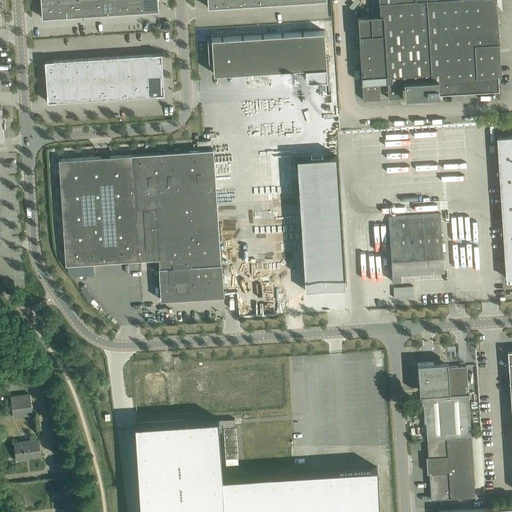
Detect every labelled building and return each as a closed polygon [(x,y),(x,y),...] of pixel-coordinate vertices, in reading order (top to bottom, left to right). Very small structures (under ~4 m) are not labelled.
[(157,0),(40,0),(42,17),(158,9),(157,0)] [(500,86),(499,86),(496,41),(497,41),(496,41),(495,25),(489,18),(494,14),(488,6),(493,2),(493,0),(378,0),(379,1),(382,0),(383,13),(357,14),(361,65),(363,99),(380,98),(379,81),(387,81),(388,98),(499,90),(501,90),(500,86)] [(213,73),(305,67),(306,79),(327,77),(324,30),(211,37),(211,40),(207,40),(208,51),(212,51),(213,61),(213,73)] [(161,52),(132,54),(44,60),(47,101),(164,93),(161,52)] [(511,277),(511,136),(497,137),(506,278),(511,277)] [(161,299),(224,295),(223,285),(213,148),(58,159),(65,264),(159,257),(160,267),(158,267),(161,299)] [(343,154),(303,156),(311,277),(311,289),(352,287),(351,275),(343,154)] [(388,217),(392,281),(401,280),(401,279),(401,272),(406,271),(444,269),(440,213),(388,217)] [(457,267),(481,266),(479,234),(471,234),(471,224),(462,225),(462,237),(455,237),(457,267)] [(413,286),(393,287),(394,298),(414,296),(413,286)] [(421,379),(421,391),(424,391),(425,396),(429,395),(429,394),(428,394),(428,393),(429,393),(429,392),(430,391),(431,391),(432,391),(433,391),(434,391),(435,392),(435,393),(436,394),(435,394),(435,395),(448,394),(447,366),(448,366),(447,361),(417,363),(419,379),(421,379)] [(447,366),(448,394),(435,395),(435,394),(436,394),(435,393),(435,392),(434,391),(433,391),(432,391),(431,391),(430,391),(429,392),(429,393),(428,393),(428,394),(429,394),(429,395),(425,396),(424,396),(424,397),(423,397),(422,397),(421,398),(420,399),(420,400),(420,401),(420,402),(421,403),(422,404),(423,404),(424,404),(425,404),(469,401),(468,393),(467,393),(466,385),(468,385),(466,365),(448,366),(447,366)] [(180,421),(134,424),(139,511),(378,511),(376,466),(221,477),(218,419),(248,417),(247,402),(253,402),(251,366),(176,371),(176,380),(169,380),(170,392),(177,392),(178,408),(179,408),(180,421)] [(490,450),(501,450),(498,368),(487,368),(490,450)] [(0,384),(12,384),(11,372),(0,373),(0,384)] [(13,416),(32,413),(29,393),(11,396),(13,416)] [(427,438),(471,435),(469,401),(425,404),(427,438)] [(234,420),(219,420),(219,424),(223,424),(225,459),(237,458),(234,420)] [(427,438),(431,499),(441,498),(474,496),(471,435),(427,438)] [(14,442),(16,458),(40,455),(38,439),(14,442)]
